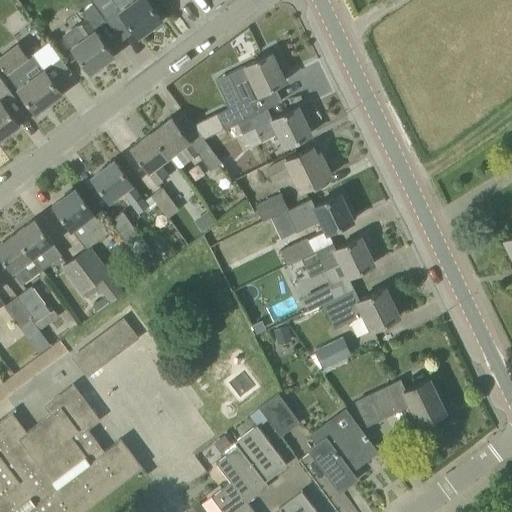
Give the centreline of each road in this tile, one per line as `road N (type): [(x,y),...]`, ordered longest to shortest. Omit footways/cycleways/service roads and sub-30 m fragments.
road 1 (tertiary): [(511,403),(319,0)]
road 2 (residential): [(0,189),(253,0)]
